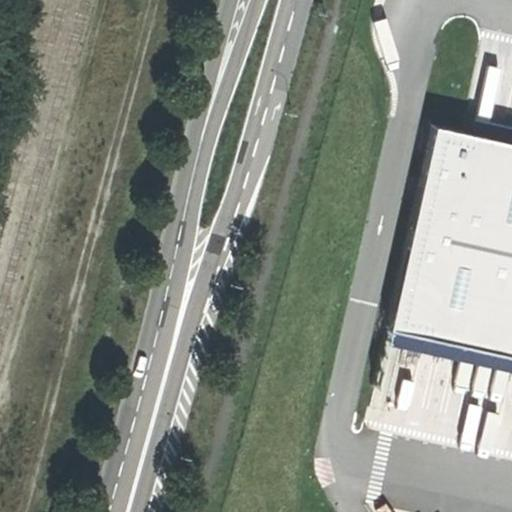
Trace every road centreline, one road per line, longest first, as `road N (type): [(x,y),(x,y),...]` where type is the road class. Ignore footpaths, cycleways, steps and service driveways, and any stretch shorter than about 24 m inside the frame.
road 1 (secondary): [(171,355),(263,118),(294,0)]
road 2 (secondary): [(242,0),(213,102),(171,355)]
road 3 (secondary): [(171,355),(127,511)]
